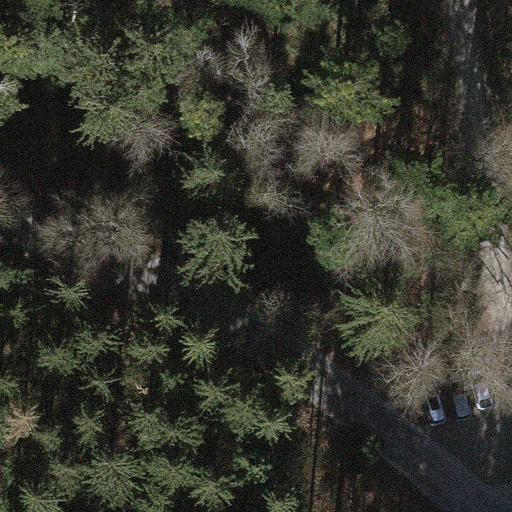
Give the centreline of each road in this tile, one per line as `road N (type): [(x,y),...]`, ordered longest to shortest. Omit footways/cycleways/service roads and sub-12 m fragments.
road 1 (unclassified): [(0,229),(202,302),(374,417),(478,511)]
road 2 (track): [(462,0),(504,286),(511,491)]
road 3 (track): [(374,417),(342,290),(168,0)]
